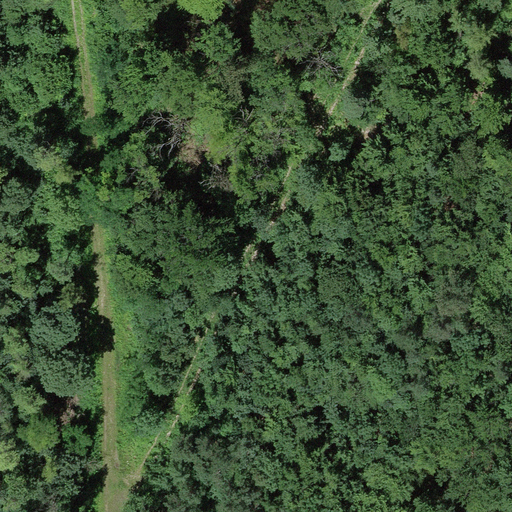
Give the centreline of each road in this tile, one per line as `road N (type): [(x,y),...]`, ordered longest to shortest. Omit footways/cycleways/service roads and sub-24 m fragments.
road 1 (track): [(114,511),(382,0)]
road 2 (track): [(77,0),(110,511)]
